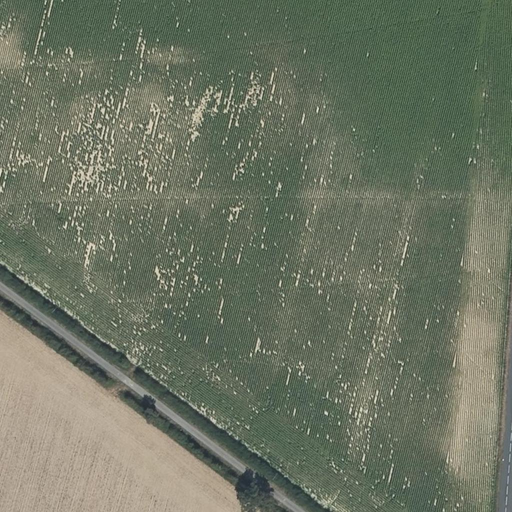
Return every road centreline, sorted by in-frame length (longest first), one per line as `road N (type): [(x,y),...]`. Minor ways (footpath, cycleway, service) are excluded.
road 1 (unclassified): [(0,286),(302,511)]
road 2 (secondary): [(502,511),(511,381)]
